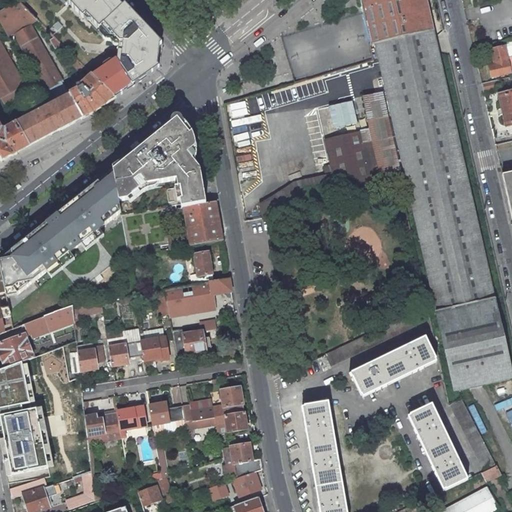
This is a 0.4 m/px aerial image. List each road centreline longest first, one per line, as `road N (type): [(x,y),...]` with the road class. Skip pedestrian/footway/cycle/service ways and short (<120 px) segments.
road 1 (tertiary): [(256,368),(204,77)]
road 2 (residential): [(448,0),(511,268)]
road 3 (secondary): [(196,60),(0,217)]
road 4 (secondary): [(8,234),(204,77)]
road 5 (residential): [(256,368),(90,394)]
road 6 (tertiary): [(285,511),(256,368)]
road 7 (secondary): [(204,77),(301,0)]
